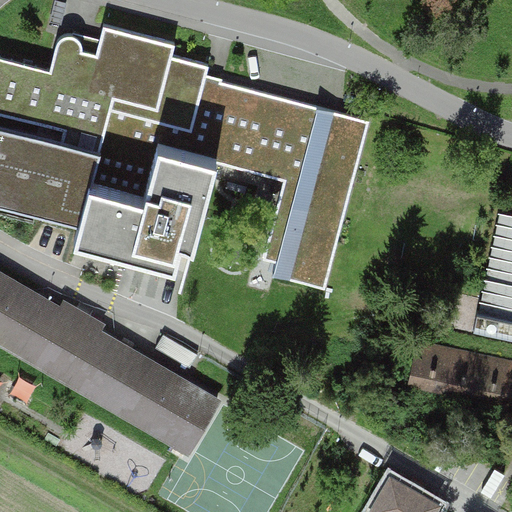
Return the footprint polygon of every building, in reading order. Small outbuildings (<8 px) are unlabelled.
[(44,69),(0,56),(0,110),(98,137),(94,151),(74,224),(57,219),(48,250),(146,277),(153,252),(166,256),(170,245),(195,252),(219,165),(291,185),(266,278),(324,294),(371,125),(202,79),(204,70),(165,60),(170,44),(98,25),(94,41),(54,30),(44,69)] [(74,224),(94,151),(0,125),(0,203),(57,219),(74,224)] [(511,215),(503,214),(477,334),(511,341),(511,215)] [(224,399),(0,272),(0,344),(191,458),(224,399)] [(472,332),(479,300),(460,296),(454,328),(472,332)] [(511,361),(419,341),(408,388),(511,411),(511,361)] [(441,511),(444,508),(392,478),(371,511),(441,511)]
